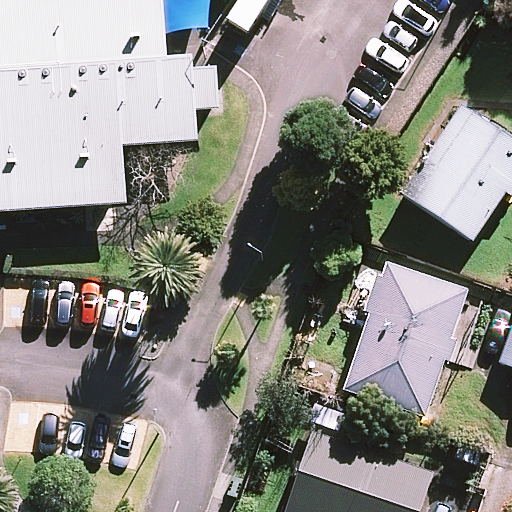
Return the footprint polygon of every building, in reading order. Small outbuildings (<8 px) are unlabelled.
[(0,0),(0,227),(133,219),(129,161),(205,156),(201,72),(173,72),(169,0),(0,0)] [(401,201),(470,249),(504,201),(508,203),(511,197),(511,150),(461,115),(401,201)] [(448,347),(464,299),(385,272),(381,283),(375,281),(362,319),(368,321),(342,396),(422,423),(442,366),(447,368),(454,349),(448,347)] [(511,324),(497,369),(511,374),(511,324)] [(420,511),(431,482),(310,440),(285,511),(420,511)]
